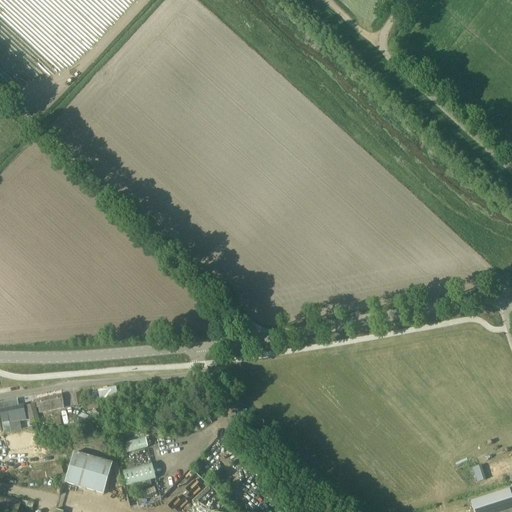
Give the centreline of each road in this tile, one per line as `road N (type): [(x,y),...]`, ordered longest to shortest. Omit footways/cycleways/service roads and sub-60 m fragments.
road 1 (unclassified): [(259,338),(0,88)]
road 2 (tertiary): [(259,338),(503,294)]
road 3 (unclassified): [(511,169),(380,49),(402,0)]
road 4 (residential): [(195,346),(192,374),(0,397)]
road 5 (tertiary): [(0,357),(195,346)]
road 6 (track): [(197,370),(227,405),(215,426),(166,466)]
